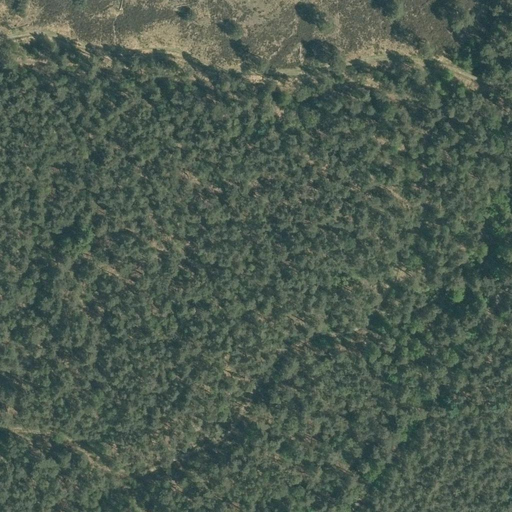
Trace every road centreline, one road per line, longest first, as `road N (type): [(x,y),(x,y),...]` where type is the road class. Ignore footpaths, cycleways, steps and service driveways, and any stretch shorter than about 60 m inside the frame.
road 1 (unknown): [(440,105),(373,82),(310,90),(189,68),(0,55)]
road 2 (track): [(351,511),(511,281)]
